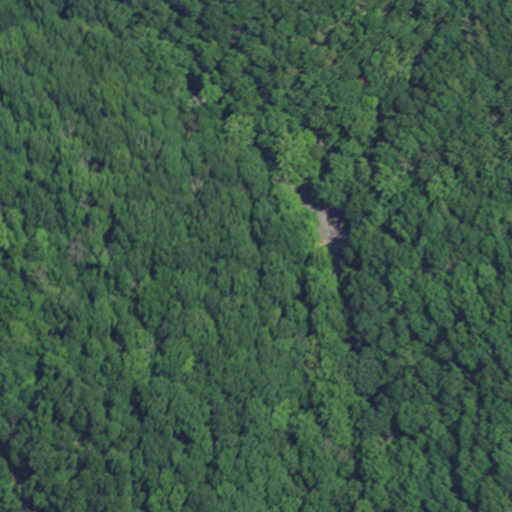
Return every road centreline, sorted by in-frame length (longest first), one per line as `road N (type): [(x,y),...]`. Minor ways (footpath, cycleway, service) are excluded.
road 1 (residential): [(100,0),(341,241)]
road 2 (secondary): [(366,511),(341,241)]
road 3 (secondary): [(341,241),(451,0)]
